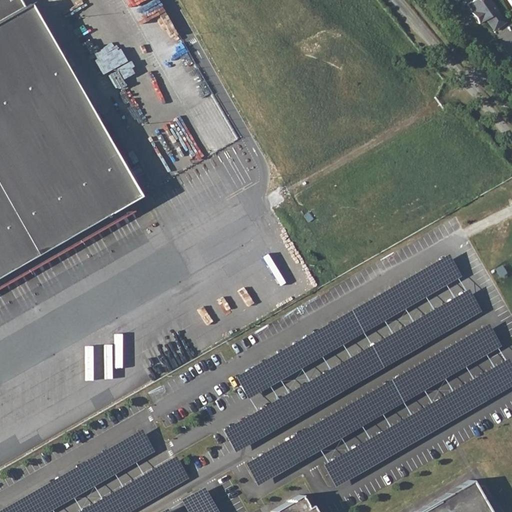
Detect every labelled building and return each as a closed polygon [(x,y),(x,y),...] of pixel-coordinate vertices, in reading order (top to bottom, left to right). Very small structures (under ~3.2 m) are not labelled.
[(0,0),(0,280),(129,207),(126,201),(136,195),(105,143),(96,125),(25,3),(21,6),(17,0),(0,0)] [(489,0),(473,0),(467,4),(474,15),(473,16),(479,24),(485,20),(497,11),(489,0)] [(136,17),(114,28),(123,47),(145,36),(136,17)] [(111,94),(128,85),(120,69),(103,78),(111,94)] [(270,511),(486,511),(487,511),(469,481),(413,511),(311,511),(308,505),(305,507),(298,495),(270,511)]
